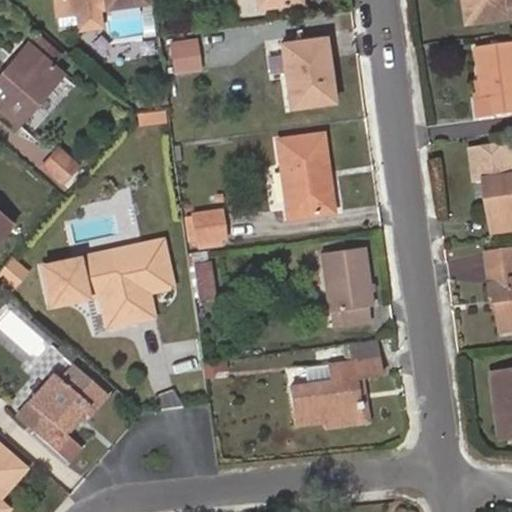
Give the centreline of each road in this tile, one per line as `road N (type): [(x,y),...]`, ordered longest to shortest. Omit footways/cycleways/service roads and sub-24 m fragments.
road 1 (residential): [(447,475),(381,0)]
road 2 (residential): [(90,511),(447,475)]
